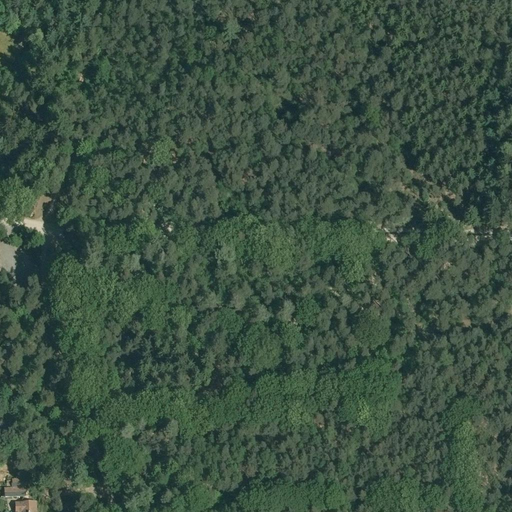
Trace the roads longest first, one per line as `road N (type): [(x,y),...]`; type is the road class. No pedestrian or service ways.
road 1 (track): [(423,241),(60,229)]
road 2 (track): [(48,226),(43,276),(50,319),(114,511)]
road 3 (track): [(106,0),(48,226)]
